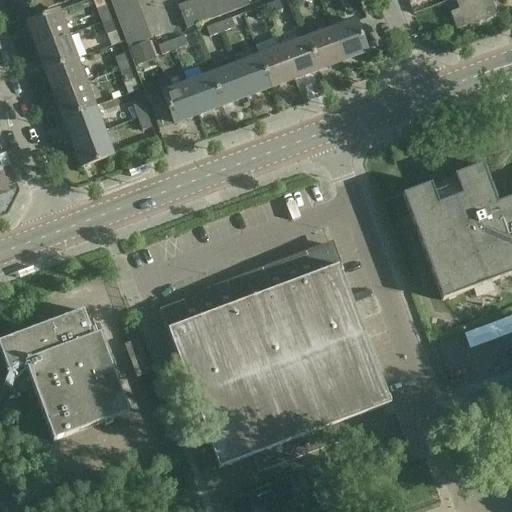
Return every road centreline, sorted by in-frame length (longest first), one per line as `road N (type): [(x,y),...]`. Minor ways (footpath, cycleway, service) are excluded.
road 1 (residential): [(471,501),(323,134)]
road 2 (tertiary): [(323,134),(58,233)]
road 3 (residential): [(0,82),(58,233)]
